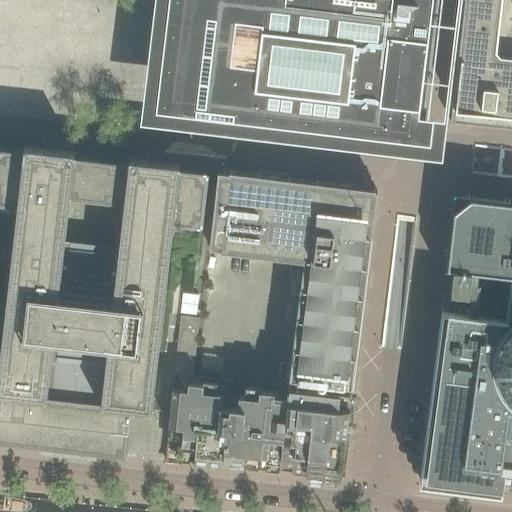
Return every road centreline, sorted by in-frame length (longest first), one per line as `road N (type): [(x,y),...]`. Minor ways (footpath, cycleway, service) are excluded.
road 1 (unclassified): [(511,141),(442,133),(415,358),(391,367),(375,501)]
road 2 (unclassified): [(375,501),(0,460)]
